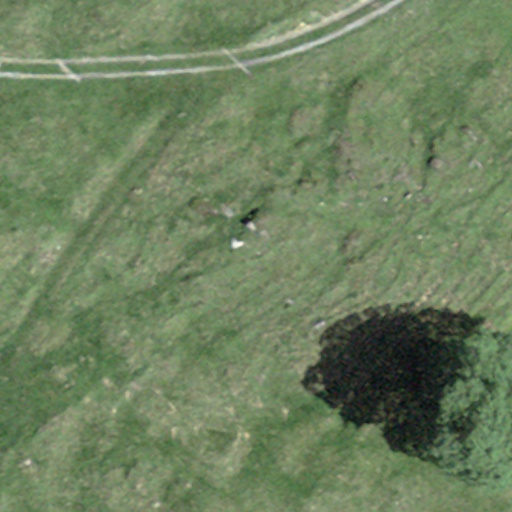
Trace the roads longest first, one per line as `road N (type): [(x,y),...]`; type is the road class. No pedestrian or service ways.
road 1 (track): [(381,0),(318,35),(223,62),(0,66)]
road 2 (track): [(0,374),(112,184),(223,62)]
